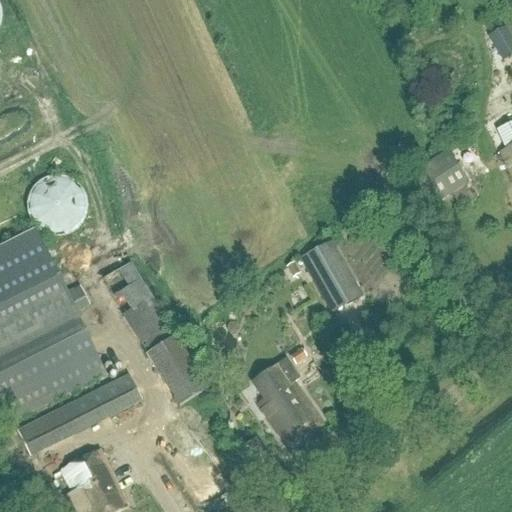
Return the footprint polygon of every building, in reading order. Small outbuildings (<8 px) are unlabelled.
[(0,76),(5,74),(9,70),(12,66),(14,62),(16,58),(17,53),(18,48),(17,43),(15,38),(13,33),(10,29),(7,26),(2,23),(0,21),(0,76)] [(511,41),(505,29),(488,38),(502,64),(511,58),(511,41)] [(511,178),(511,125),(497,132),(506,152),(501,154),(511,178)] [(466,189),(469,186),(448,153),(410,177),(431,210),(452,197),(455,202),(468,193),(466,189)] [(43,182),(39,185),(35,188),(32,192),(29,197),(28,202),(27,207),(27,212),(28,217),(30,222),(33,227),(36,231),(41,234),(45,236),(50,238),(55,239),(60,239),(65,238),(70,236),(74,233),(78,230),(82,226),(84,222),(86,217),(87,212),(87,207),(87,202),(85,198),(83,193),(80,189),(76,186),(72,183),(68,181),(63,179),(58,179),(53,179),(48,180),(43,182)] [(106,377),(75,315),(89,308),(81,289),(66,297),(35,235),(0,252),(0,414),(6,427),(106,377)] [(332,315),(363,298),(331,243),(300,261),(332,315)] [(210,384),(174,330),(175,330),(131,264),(104,281),(183,401),(210,384)] [(296,356),(299,366),(314,361),(310,350),(296,356)] [(290,451),(324,428),(294,385),(299,381),(287,362),(272,372),(254,385),(265,401),(258,406),(290,451)] [(30,460),(142,403),(129,378),(17,435),(30,460)] [(255,440),(236,453),(255,480),(273,465),(255,440)] [(123,511),(128,510),(107,466),(106,467),(99,453),(61,473),(72,495),(64,499),(70,511),(123,511)] [(465,511),(511,511),(511,504),(498,486),(464,510),(465,511)]
